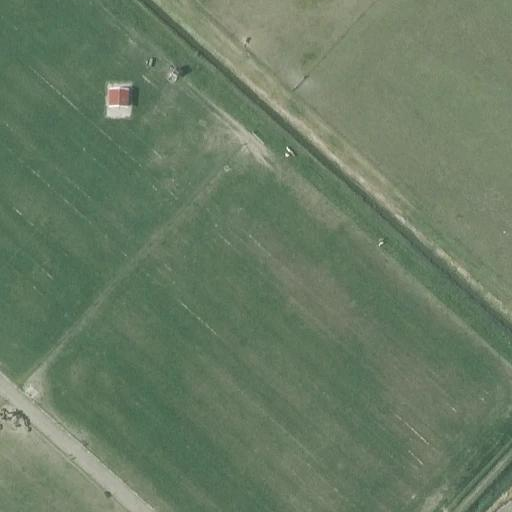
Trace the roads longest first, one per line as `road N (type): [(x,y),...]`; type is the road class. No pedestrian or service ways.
road 1 (track): [(511,304),(174,0)]
road 2 (track): [(0,385),(140,511)]
